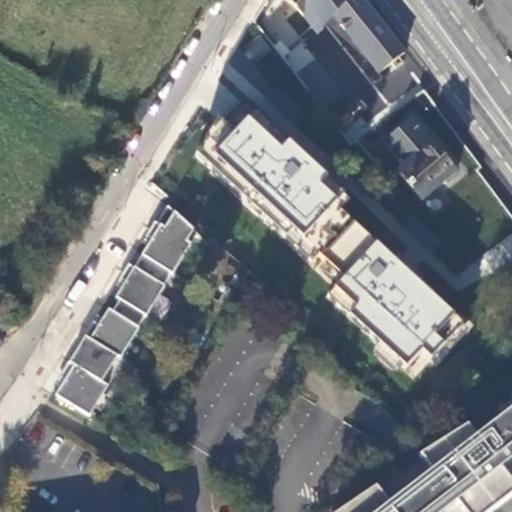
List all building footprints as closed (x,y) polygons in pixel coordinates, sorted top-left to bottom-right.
[(314,31),(290,0),(282,0),(292,13),(309,35),(314,31)] [(290,0),(314,31),(318,36),(335,18),(350,0),(290,0)] [(379,72),(404,52),(361,0),(350,0),(335,18),(379,72)] [(244,112),(197,157),(214,176),(198,198),(406,384),(462,327),(340,211),(348,203),(244,112)] [(405,167),(397,174),(422,204),(458,172),(434,145),(411,119),(384,142),(405,167)] [(384,142),(368,155),(390,179),(397,174),(405,167),(384,142)] [(65,382),(55,397),(89,418),(124,362),(120,360),(139,330),(138,329),(145,318),(146,318),(165,288),(164,288),(171,275),(172,276),(191,245),(186,243),(194,231),(167,207),(157,225),(154,223),(146,237),(151,241),(134,269),(128,266),(119,280),(125,283),(115,300),(119,302),(112,313),(108,311),(98,327),(93,324),(84,338),(85,338),(69,364),(68,364),(59,379),(65,382)] [(376,489),(342,511),(492,511),(506,502),(511,497),(511,396),(511,397),(511,411),(476,439),(467,428),(420,459),(432,474),(389,506),(376,489)]
